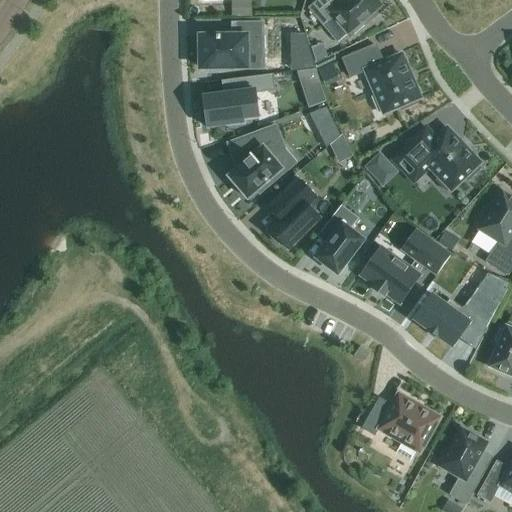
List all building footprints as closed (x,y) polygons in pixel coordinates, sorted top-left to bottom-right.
[(381,6),(376,0),(317,0),(307,9),(323,27),(333,18),(348,35),(351,31),(354,35),(364,26),(361,23),(381,6)] [(200,37),(201,69),(246,68),(246,54),(260,53),(260,22),(235,22),(236,37),(200,37)] [(377,65),(370,47),(342,59),(350,78),(365,72),(375,95),(372,97),(378,113),(382,111),(384,115),(401,107),(403,111),(419,104),(417,100),(420,99),(401,55),(377,65)] [(313,59),(297,60),(297,72),(298,72),(316,69),(313,59)] [(298,72),(309,107),(326,101),(316,69),(298,72)] [(223,94),(203,97),(208,129),(244,124),(244,120),(259,118),(255,94),(275,91),(273,75),(230,81),(232,93),(223,94)] [(310,114),(326,147),(340,135),(327,108),(310,114)] [(236,171),(229,177),(247,199),(256,192),(265,184),(267,187),(281,175),(279,172),(282,170),(274,160),(281,154),(275,147),(281,142),(279,137),(280,137),(276,126),(233,142),(242,166),(236,171)] [(480,164),(447,129),(437,139),(426,127),(391,160),(414,184),(430,169),(439,178),(436,181),(446,191),(449,189),(451,191),(465,178),(468,181),(480,169),(477,166),(480,164)] [(335,157),(349,150),(342,137),(330,148),(335,157)] [(269,231),(267,234),(278,245),(281,242),(288,250),(320,219),(308,207),(316,198),(297,179),(278,198),(288,208),(267,229),(269,231)] [(511,198),(502,193),(490,213),(486,211),(478,224),(482,226),(479,230),(498,242),(485,262),(508,277),(511,270),(511,198)] [(341,206),(322,232),(331,239),(316,259),(338,275),(363,241),(350,231),(359,219),(341,206)] [(382,249),(362,276),(376,287),(374,289),(383,296),(385,293),(399,304),(402,300),(419,276),(417,274),(423,266),(436,275),(451,254),(428,238),(413,258),(416,260),(410,269),(382,249)] [(423,310),(415,321),(428,330),(430,331),(436,336),(438,338),(438,337),(452,347),(459,337),(462,333),(473,318),(487,328),(500,304),(478,288),(463,309),(450,300),(445,306),(432,296),(426,306),(425,305),(422,310),(423,310)] [(511,329),(506,327),(504,331),(500,329),(495,342),(499,343),(489,367),(511,377),(511,329)] [(363,362),(369,353),(360,347),(354,356),(363,362)] [(440,418),(398,395),(389,410),(376,403),(361,429),(375,437),(379,430),(402,443),(396,453),(411,462),(417,451),(420,453),(440,418)] [(477,462),(487,444),(461,429),(448,452),(445,450),(438,461),(442,463),(440,467),(458,478),(449,496),(466,505),(487,468),(477,462)] [(511,464),(507,474),(494,467),(477,496),(490,504),(500,486),(511,493),(511,464)]
